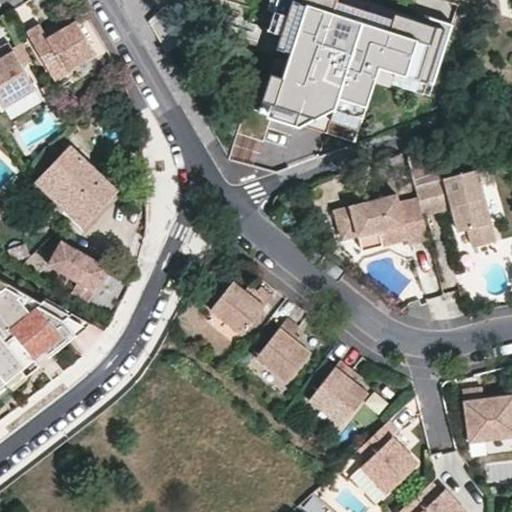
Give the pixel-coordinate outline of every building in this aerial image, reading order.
[(434,84),(461,6),(442,0),(260,0),(253,21),(282,31),(277,44),(291,49),(283,73),(271,69),(261,95),(274,100),(269,111),(245,103),(235,129),(262,139),(271,114),(352,142),(379,64),(406,74),(434,84)] [(93,51),(75,18),(57,28),(45,35),(42,30),(38,21),(24,29),(52,78),(66,71),(64,67),(93,51)] [(57,28),(54,23),(42,30),(45,35),(57,28)] [(142,34),(159,62),(173,53),(157,25),(142,34)] [(0,104),(33,85),(7,39),(0,42),(0,104)] [(431,92),(434,84),(406,74),(403,82),(431,92)] [(64,142),(32,177),(80,221),(112,185),(64,142)] [(428,182),(422,159),(405,162),(412,187),(428,182)] [(482,199),(474,169),(428,182),(412,187),(415,198),(420,216),(449,208),(456,232),(466,229),(471,248),(494,242),(488,223),(482,199)] [(393,195),(331,212),(336,231),(340,229),(343,240),(355,237),(371,233),(377,236),(380,247),(405,240),(406,246),(426,240),(420,216),(415,198),(396,203),(393,195)] [(498,221),(492,196),(482,199),(488,223),(498,221)] [(471,248),(466,229),(456,232),(461,251),(471,248)] [(377,236),(371,233),(355,237),(360,252),(380,247),(377,236)] [(68,287),(86,296),(105,261),(57,235),(43,260),(74,276),(68,287)] [(494,242),(471,248),(474,258),(496,252),(494,242)] [(253,294),(234,278),(210,307),(242,333),(268,300),(273,294),(261,284),(253,294)] [(22,298),(11,285),(0,279),(0,390),(10,382),(5,376),(19,364),(24,370),(37,359),(32,353),(41,345),(47,351),(87,317),(68,306),(53,320),(41,306),(47,301),(29,292),(22,298)] [(22,298),(29,292),(19,279),(11,285),(22,298)] [(63,310),(47,301),(41,306),(53,320),(63,310)] [(311,351),(292,335),(300,325),(287,316),(256,355),(288,380),(311,351)] [(357,381),(348,374),(353,368),(340,358),(309,398),(341,424),(369,390),(357,381)] [(26,372),(24,370),(19,364),(5,376),(10,382),(12,384),(26,372)] [(362,375),(353,368),(348,374),(357,381),(362,375)] [(482,389),(462,391),(464,401),(479,399),(483,398),(482,389)] [(511,436),(511,394),(483,398),(479,399),(480,410),(465,412),(470,442),(511,436)] [(480,410),(479,399),(464,401),(465,412),(480,410)] [(419,461),(394,435),(400,428),(390,418),(359,447),(369,457),(361,464),(387,491),(419,461)] [(439,486),(430,477),(398,507),(402,511),(470,511),(471,511),(444,482),(439,486)]
